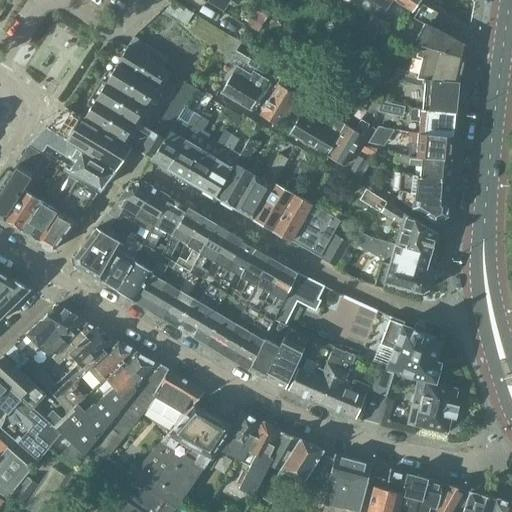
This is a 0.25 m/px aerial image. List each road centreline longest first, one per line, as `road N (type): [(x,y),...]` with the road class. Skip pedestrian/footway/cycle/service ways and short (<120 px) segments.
road 1 (residential): [(45,273),(132,162),(339,280),(428,306),(486,303)]
road 2 (residential): [(64,283),(288,416),(393,451),(468,462),(511,441)]
road 3 (residential): [(482,232),(441,231),(216,99)]
road 4 (secondary): [(482,232),(511,0)]
